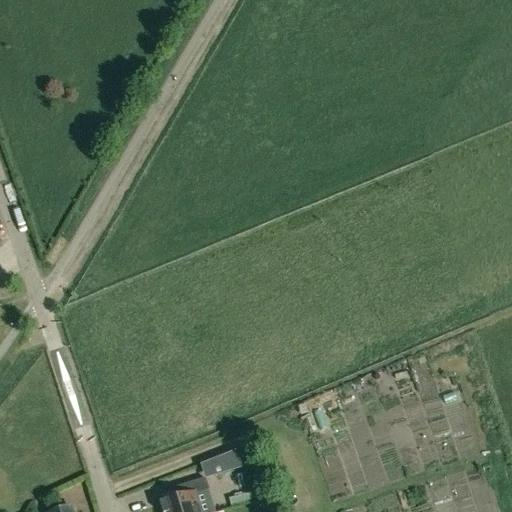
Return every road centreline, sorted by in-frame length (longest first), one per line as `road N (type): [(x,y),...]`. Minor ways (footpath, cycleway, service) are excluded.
road 1 (track): [(235,0),(45,320)]
road 2 (unclassified): [(108,511),(0,186)]
